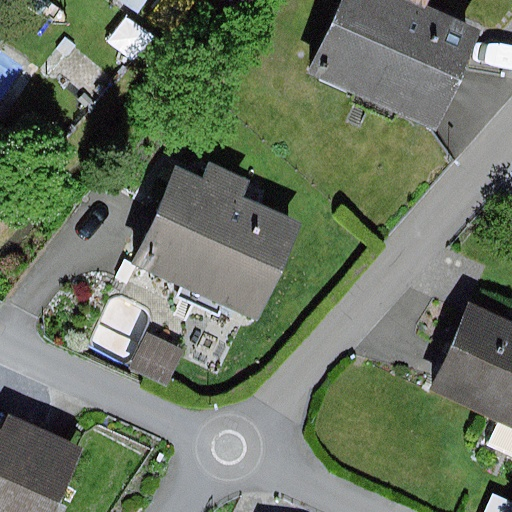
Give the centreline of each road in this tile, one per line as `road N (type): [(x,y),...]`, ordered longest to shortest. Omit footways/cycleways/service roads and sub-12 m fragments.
road 1 (residential): [(227,448),(511,130)]
road 2 (residential): [(0,338),(227,448)]
road 3 (residential): [(227,448),(368,511)]
